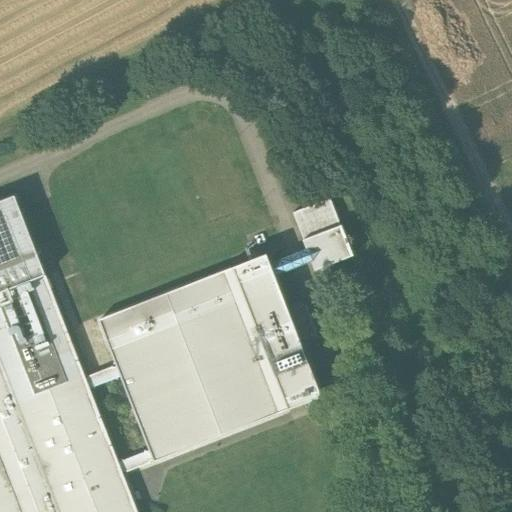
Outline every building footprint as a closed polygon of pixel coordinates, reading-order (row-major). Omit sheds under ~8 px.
[(216,128),(181,142),(216,230),(251,217),(216,128)] [(11,198),(0,202),(0,511),(133,511),(119,475),(114,463),(86,391),(81,378),(11,198)] [(330,199),(292,213),(315,270),(352,256),(330,199)] [(265,256),(96,321),(113,366),(81,378),(86,391),(118,379),(146,450),(114,463),(119,475),(320,398),(265,256)] [(305,303),(286,311),(298,341),(317,333),(305,303)]
